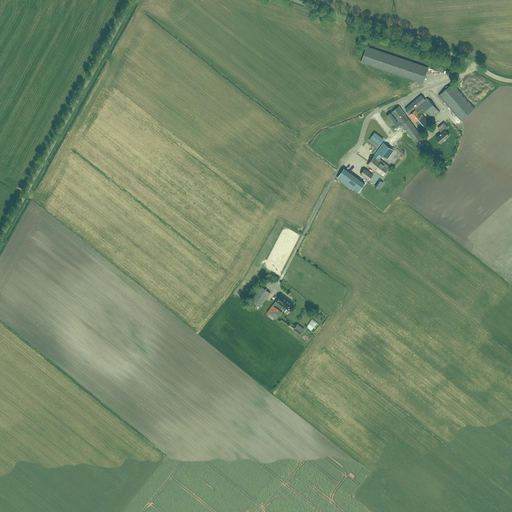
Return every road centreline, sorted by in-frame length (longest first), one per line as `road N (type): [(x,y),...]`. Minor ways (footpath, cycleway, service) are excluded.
road 1 (unclassified): [(0,239),(133,0)]
road 2 (unclassified): [(303,234),(372,112),(477,67)]
road 3 (unclassified): [(477,67),(293,0)]
